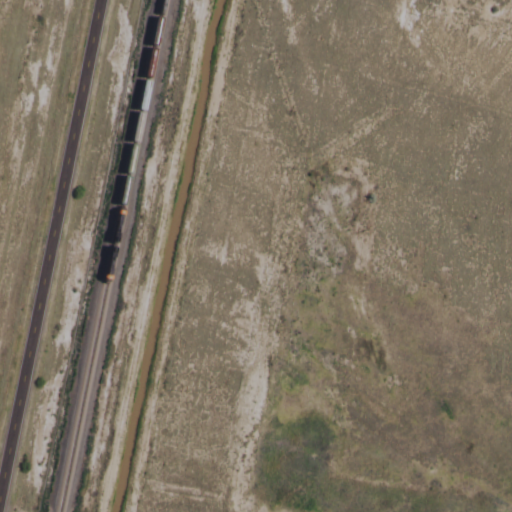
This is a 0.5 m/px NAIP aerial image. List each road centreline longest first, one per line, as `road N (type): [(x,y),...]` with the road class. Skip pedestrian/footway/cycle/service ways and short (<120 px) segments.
road 1 (track): [(231,0),(127,511)]
road 2 (track): [(205,0),(102,511)]
road 3 (secondary): [(0,486),(97,0)]
